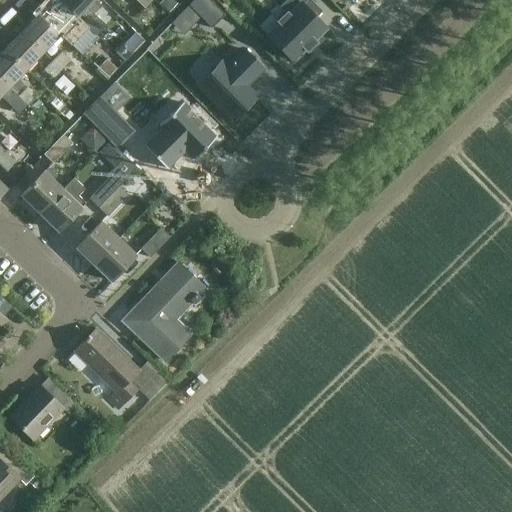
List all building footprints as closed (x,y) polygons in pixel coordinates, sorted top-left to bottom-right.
[(59,0),(51,0),(38,14),(60,34),(72,45),(89,27),(86,25),(81,21),(59,0)] [(59,0),(77,16),(81,21),(86,25),(89,27),(90,29),(95,33),(103,25),(94,16),(94,17),(91,14),(100,6),(93,0),(59,0)] [(175,0),(160,0),(159,2),(169,11),(177,1),(175,0)] [(214,0),(190,0),(170,20),(183,33),(200,16),(211,27),(226,11),(214,0)] [(279,23),(267,35),(292,61),(305,49),(306,50),(315,42),(313,40),(325,28),(315,17),(322,11),(311,0),(305,0),(302,4),(300,2),(287,14),(286,13),(277,21),(279,23)] [(60,34),(38,14),(21,32),(42,52),(43,52),(52,60),(61,69),(70,60),(52,43),(60,34)] [(42,52),(21,32),(4,50),(25,70),(42,52)] [(4,50),(0,53),(0,78),(27,104),(35,95),(18,78),(25,70),(4,50)] [(221,61),(197,84),(232,120),(255,96),(245,86),(262,68),(244,50),(226,67),(221,61)] [(107,57),(97,67),(107,76),(117,66),(107,57)] [(61,69),(52,60),(43,69),(56,82),(63,74),(59,70),(61,69)] [(27,104),(0,78),(0,95),(0,96),(18,113),(27,104)] [(161,128),(143,145),(150,152),(166,168),(183,150),(192,159),(215,136),(181,102),(158,125),(161,128)] [(52,164),(71,144),(62,135),(43,155),(52,164)] [(15,162),(6,153),(0,159),(0,166),(6,172),(15,162)] [(88,199),(97,208),(116,188),(126,177),(115,166),(104,177),(107,179),(88,199)] [(20,195),(39,213),(61,191),(52,181),(56,176),(47,168),(20,195)] [(116,188),(97,208),(106,216),(126,196),(117,187),(116,188)] [(61,191),(39,213),(58,231),(84,204),(76,195),(71,200),(61,191)] [(75,247),(92,263),(117,238),(100,221),(75,247)] [(149,257),(169,236),(159,227),(140,248),(149,257)] [(117,238),(92,263),(110,281),(135,255),(117,238)] [(198,295),(204,289),(177,262),(121,320),(163,360),(189,333),(175,319),(191,302),(193,304),(200,297),(198,295)] [(117,408),(137,387),(150,400),(168,382),(147,361),(138,370),(94,328),(73,351),(115,391),(107,399),(117,408)] [(47,378),(38,386),(9,417),(33,439),(62,409),(67,414),(75,405),(47,378)] [(1,446),(0,447),(0,499),(18,480),(23,485),(32,476),(1,446)]
